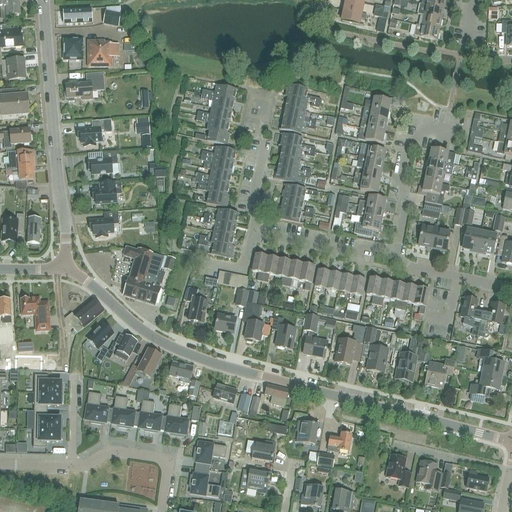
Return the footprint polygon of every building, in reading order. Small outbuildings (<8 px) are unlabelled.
[(0,0),(0,7),(0,8),(1,21),(8,20),(8,17),(19,16),(18,0),(7,0),(6,0),(5,0),(0,0)] [(360,15),(362,4),(344,0),(342,11),(360,15)] [(442,9),(444,0),(425,0),(424,5),(424,6),(442,9)] [(440,20),(442,9),(424,6),(424,5),(420,4),(417,15),(422,16),(440,20)] [(64,26),(93,24),(92,9),(63,11),(64,26)] [(360,15),(342,11),(340,22),(358,25),(359,20),(365,21),(366,16),(360,15)] [(103,25),(118,28),(121,15),(105,12),(103,25)] [(438,30),(440,20),(422,16),(419,26),(416,25),(416,26),(438,30)] [(397,22),(390,20),(389,27),(396,28),(397,22)] [(511,47),(511,27),(511,22),(502,22),(501,34),(507,35),(507,48),(511,47)] [(382,35),(383,29),(372,26),(371,32),(382,35)] [(435,41),(438,30),(416,26),(413,37),(417,37),(417,38),(435,41)] [(0,56),(1,57),(1,50),(22,48),(21,34),(7,35),(6,31),(0,31),(0,30),(0,56)] [(84,48),(84,41),(63,41),(63,61),(82,61),(82,47),(84,48)] [(87,41),(87,68),(112,68),(112,58),(119,58),(119,45),(112,45),(112,44),(110,44),(110,43),(104,44),(104,41),(87,41)] [(2,63),(1,57),(0,56),(0,66),(2,66),(2,77),(8,77),(8,82),(25,81),(23,61),(2,63)] [(85,76),(86,85),(65,87),(67,100),(68,100),(68,103),(74,102),(74,99),(82,99),(82,101),(92,101),(91,92),(104,91),(103,74),(85,76)] [(203,90),(202,95),(210,96),(214,97),(234,101),(236,91),(217,86),(215,93),(203,90)] [(286,97),(288,98),(288,97),(308,101),(308,102),(311,103),(320,105),(321,99),(307,96),(308,90),(288,86),(286,97)] [(17,92),(0,93),(0,113),(1,118),(28,116),(26,96),(17,97),(17,92)] [(202,95),(201,99),(213,102),(212,108),(232,112),(234,101),(214,97),(210,96),(202,95)] [(306,112),(308,102),(308,101),(288,97),(288,98),(286,109),(306,112)] [(365,101),(364,108),(389,112),(390,107),(393,108),(395,101),(388,99),(387,101),(374,98),(373,102),(365,101)] [(198,112),(197,117),(206,118),(210,119),(230,123),(232,112),(212,108),(211,115),(198,112)] [(387,123),(389,112),(364,108),(362,118),(387,123)] [(303,123),(306,112),(286,109),(283,119),(303,123)] [(197,117),(196,121),(209,124),(207,130),(210,131),(227,134),(230,123),(210,119),(206,118),(197,117)] [(385,134),(387,123),(362,118),(360,129),(385,134)] [(149,134),(149,124),(148,119),(136,120),(136,125),(135,125),(136,135),(149,134)] [(316,126),(307,124),(303,123),(283,119),(281,130),(301,135),(302,128),(315,131),(316,126)] [(106,134),(105,121),(91,122),(92,124),(77,126),(78,140),(81,139),(81,145),(83,145),(83,148),(95,147),(95,144),(101,144),(100,135),(106,134)] [(502,125),(501,132),(511,134),(511,123),(510,126),(502,125)] [(383,145),(385,134),(360,129),(358,140),(383,145)] [(12,149),(11,146),(30,144),(29,130),(3,133),(4,141),(4,149),(6,149),(6,154),(12,153),(12,149)] [(196,135),(195,139),(203,141),(208,142),(228,146),(230,134),(227,134),(210,131),(209,137),(196,135)] [(511,145),(511,134),(501,132),(498,143),(511,145)] [(281,146),(283,147),(283,146),(302,150),(302,151),(306,152),(306,151),(315,153),(316,148),(301,146),(302,139),(283,135),(281,146)] [(475,138),(470,137),(467,153),(481,156),(483,149),(473,147),(475,138)] [(511,157),(511,145),(498,143),(497,149),(505,151),(504,155),(511,157)] [(362,145),(359,158),(384,163),(386,152),(382,151),(382,149),(362,145)] [(300,161),(302,151),(302,150),(283,146),(283,147),(281,158),(300,161)] [(202,152),(201,157),(210,158),(213,159),(233,163),(236,152),(216,148),(214,155),(202,152)] [(432,150),(429,161),(453,166),(456,155),(432,150)] [(5,166),(5,171),(11,170),(11,171),(19,171),(18,170),(32,169),(31,156),(26,157),(26,152),(12,153),(13,158),(10,158),(11,165),(5,166)] [(117,165),(116,152),(102,154),(103,161),(88,162),(89,171),(91,171),(92,176),(112,175),(111,166),(117,165)] [(201,157),(200,161),(212,164),(211,170),(231,174),(233,163),(213,159),(210,158),(201,157)] [(297,172),(300,161),(281,158),(279,169),(297,172)] [(382,174),(384,163),(359,158),(357,169),(365,171),(382,174)] [(451,177),(453,166),(429,161),(427,172),(444,175),(451,177)] [(511,166),(509,166),(503,165),(502,171),(508,172),(507,178),(505,186),(509,187),(511,187),(511,166)] [(34,181),(32,169),(18,170),(19,171),(11,171),(11,170),(5,171),(6,177),(13,176),(13,183),(15,183),(16,189),(27,189),(26,182),(28,182),(28,184),(33,184),(33,181),(34,181)] [(295,184),(297,172),(279,169),(276,180),(295,184)] [(166,178),(165,170),(155,170),(155,179),(166,178)] [(198,173),(197,178),(205,180),(209,181),(229,185),(231,174),(211,170),(210,176),(198,173)] [(380,185),(382,174),(365,171),(364,175),(355,174),(354,180),(380,185)] [(442,186),(444,175),(427,172),(425,182),(442,186)] [(320,183),(328,185),(329,178),(321,177),(320,183)] [(378,196),(380,185),(354,180),(353,185),(362,186),(361,192),(378,196)] [(164,193),(163,181),(156,182),(157,193),(164,193)] [(209,181),(206,192),(209,193),(226,196),(229,185),(209,181)] [(499,184),(486,181),(485,187),(498,189),(499,184)] [(96,191),(89,192),(90,201),(93,201),(93,206),(116,205),(115,195),(121,195),(120,182),(106,183),(96,184),(96,191)] [(449,187),(442,186),(425,182),(424,189),(420,188),(419,195),(425,196),(425,194),(436,196),(436,198),(437,199),(440,199),(438,206),(437,206),(441,207),(445,192),(448,193),(449,187)] [(286,186),(284,197),(303,201),(306,190),(286,186)] [(38,192),(28,191),(27,199),(38,200),(38,192)] [(511,191),(510,192),(509,195),(506,195),(503,211),(510,212),(510,210),(511,210),(511,191)] [(209,193),(206,204),(226,208),(229,196),(226,196),(209,193)] [(335,196),(329,195),(327,205),(333,206),(335,196)] [(339,196),(338,203),(342,204),(342,203),(348,205),(349,198),(339,196)] [(301,212),(303,201),(284,197),(282,208),(301,212)] [(360,202),(359,206),(384,212),(386,201),(369,197),(368,203),(360,202)] [(422,218),(438,221),(441,207),(425,204),(422,218)] [(382,223),(384,212),(359,206),(356,217),(364,219),(382,223)] [(299,223),(301,212),(282,208),(279,219),(299,223)] [(218,211),(216,221),(235,225),(238,214),(218,210),(218,211)] [(462,227),(465,211),(457,210),(454,225),(462,227)] [(471,226),(474,213),(466,212),(463,225),(471,226)] [(118,225),(117,213),(104,214),(104,221),(90,222),(90,231),(93,231),(93,237),(95,236),(96,239),(107,238),(107,235),(113,235),(112,226),(118,225)] [(2,243),(16,243),(17,231),(23,232),(24,216),(17,215),(16,221),(3,221),(2,243)] [(502,232),(505,219),(497,218),(494,231),(502,232)] [(380,233),(382,223),(364,219),(363,225),(357,224),(355,234),(372,238),(373,232),(380,233)] [(28,220),(28,223),(26,244),(40,245),(41,228),(41,224),(40,224),(41,220),(28,220)] [(216,221),(213,232),(233,236),(235,225),(216,221)] [(433,249),(436,230),(423,227),(419,247),(433,249)] [(477,252),(481,232),(466,229),(463,249),(477,252)] [(450,232),(436,230),(433,249),(446,252),(450,232)] [(213,232),(211,243),(213,244),(231,247),(233,236),(213,232)] [(496,235),(481,232),(477,252),(492,255),(496,235)] [(511,265),(511,245),(507,244),(508,239),(501,237),(497,256),(503,258),(502,264),(511,265)] [(199,241),(198,245),(212,248),(211,256),(231,260),(234,248),(231,247),(213,244),(211,243),(207,242),(199,241)] [(126,248),(123,256),(134,260),(123,297),(155,307),(161,289),(154,286),(163,258),(152,255),(152,254),(137,250),(137,251),(126,248)] [(262,283),(267,258),(255,256),(252,272),(259,274),(257,281),(262,283)] [(171,272),(175,260),(167,258),(163,269),(171,272)] [(276,277),(279,261),(267,258),(262,283),(268,284),(269,276),(276,277)] [(286,287),(291,263),(279,261),(276,277),(282,278),(280,286),(286,287)] [(299,282),(303,266),(291,263),(286,287),(291,288),(293,280),(299,282)] [(314,268),(303,266),(299,282),(306,283),(304,291),(309,292),(314,268)] [(326,289),(330,272),(318,270),(315,287),(326,289)] [(222,285),(225,273),(219,272),(217,284),(222,285)] [(338,292),(342,275),(330,272),(326,289),(338,292)] [(229,286),(231,275),(225,273),(222,285),(229,286)] [(234,287),(237,276),(231,275),(229,286),(234,287)] [(350,294),(353,277),(342,275),(338,292),(350,294)] [(240,289),(243,277),(237,276),(234,287),(240,289)] [(249,278),(243,277),(240,289),(246,290),(249,278)] [(365,280),(353,277),(350,294),(361,297),(365,280)] [(377,306),(382,282),(369,279),(366,296),(373,297),(372,305),(377,306)] [(390,301),(393,284),(382,282),(377,306),(382,307),(383,299),(390,301)] [(400,311),(405,286),(393,284),(390,301),(396,302),(395,310),(400,311)] [(413,305),(417,289),(405,286),(400,311),(405,312),(407,304),(413,305)] [(203,325),(207,303),(197,300),(199,291),(189,289),(187,302),(191,303),(188,322),(203,325)] [(429,291),(417,289),(413,305),(420,307),(418,315),(423,316),(429,291)] [(249,292),(238,290),(234,307),(245,309),(249,292)] [(266,298),(259,297),(258,305),(265,306),(266,298)] [(173,309),(175,300),(168,298),(166,306),(173,309)] [(464,298),(460,318),(464,319),(463,325),(472,329),(473,327),(480,329),(483,312),(476,310),(478,301),(464,298)] [(48,304),(40,304),(40,300),(21,301),(22,317),(35,316),(36,333),(50,332),(48,304)] [(3,324),(11,324),(10,301),(0,301),(0,317),(2,318),(3,324)] [(76,334),(102,313),(92,301),(73,317),(70,314),(64,320),(76,334)] [(245,309),(245,311),(242,323),(248,324),(244,340),(246,340),(246,342),(246,343),(251,344),(252,343),(253,342),(260,343),(261,336),(268,338),(270,327),(263,326),(264,325),(258,324),(261,307),(247,304),(246,310),(245,309)] [(480,329),(478,339),(486,340),(487,340),(489,338),(489,336),(489,334),(487,333),(485,333),(486,330),(487,331),(487,330),(488,324),(501,326),(505,307),(493,304),(490,313),(483,312),(480,329)] [(346,311),(344,319),(356,322),(358,314),(359,308),(347,305),(346,311)] [(233,335),(236,320),(217,317),(214,331),(233,335)] [(306,317),(304,329),(310,330),(315,331),(316,332),(319,320),(314,319),(306,317)] [(292,351),(296,330),(281,327),(283,320),(274,318),(271,331),(279,332),(276,348),(292,351)] [(107,327),(105,327),(103,325),(88,341),(101,353),(96,360),(101,363),(108,352),(103,349),(101,347),(113,335),(110,332),(110,330),(107,327)] [(307,339),(304,355),(325,359),(328,343),(313,340),(315,331),(310,330),(308,339),(307,339)] [(384,375),(389,352),(377,349),(380,334),(367,332),(365,344),(364,344),(364,348),(371,350),(367,372),(384,375)] [(123,337),(120,336),(115,345),(119,347),(114,356),(126,362),(136,343),(124,337),(123,337)] [(360,354),(363,341),(356,340),(355,343),(339,340),(335,362),(351,365),(354,352),(360,354)] [(423,363),(426,348),(417,346),(415,357),(400,355),(395,380),(412,383),(416,362),(423,363)] [(150,377),(161,358),(147,350),(134,374),(143,379),(145,375),(150,377)] [(477,359),(476,360),(480,361),(479,366),(484,367),(482,374),(502,378),(505,365),(496,363),(498,356),(478,351),(477,359)] [(14,353),(14,364),(24,365),(24,353),(14,353)] [(353,359),(351,379),(357,380),(359,360),(353,359)] [(451,377),(454,362),(446,361),(444,367),(429,364),(424,386),(438,389),(438,387),(443,388),(445,376),(451,377)] [(189,384),(192,367),(172,363),(169,375),(181,377),(180,382),(189,384)] [(14,365),(14,376),(22,376),(22,365),(14,365)] [(472,385),(470,394),(471,394),(485,397),(489,398),(491,393),(500,395),(502,387),(500,386),(502,378),(482,374),(480,382),(476,381),(475,386),(472,385)] [(34,376),(34,394),(63,395),(64,385),(61,385),(61,383),(48,383),(48,377),(34,376)] [(188,397),(190,397),(189,402),(195,403),(196,399),(197,399),(200,384),(191,382),(188,397)] [(233,405),(237,391),(216,385),(212,399),(233,405)] [(287,390),(278,388),(266,386),(264,395),(272,397),(270,405),(284,407),(287,390)] [(61,405),(63,405),(63,395),(34,394),(34,412),(47,413),(47,407),(61,407),(61,405)] [(91,424),(101,426),(101,424),(106,424),(111,424),(113,410),(99,408),(101,396),(89,394),(85,421),(91,422),(91,424)] [(242,395),(238,411),(249,413),(253,398),(242,395)] [(115,398),(113,410),(111,424),(111,425),(116,426),(116,428),(126,430),(126,427),(131,428),(131,427),(136,428),(136,429),(138,429),(140,414),(126,412),(128,400),(115,398)] [(260,400),(256,399),(253,398),(250,412),(257,413),(260,400)] [(163,432),(163,433),(165,433),(167,418),(153,416),(155,404),(142,402),(140,414),(138,429),(143,430),(142,432),(153,434),(153,431),(158,432),(158,431),(163,432)] [(169,406),(167,418),(165,433),(169,434),(169,436),(179,438),(180,435),(186,436),(188,421),(179,420),(181,408),(169,406)] [(191,422),(198,423),(200,409),(193,408),(191,422)] [(60,421),(60,419),(47,419),(47,413),(34,412),(33,430),(63,431),(63,421),(60,421)] [(241,413),(239,419),(247,422),(249,416),(241,413)] [(317,425),(298,422),(297,432),(298,432),(297,443),(315,446),(319,423),(318,422),(317,425)] [(204,436),(206,425),(199,423),(197,435),(204,436)] [(231,437),(233,425),(220,423),(218,435),(231,437)] [(270,425),(268,433),(285,436),(287,429),(270,425)] [(62,441),(63,431),(33,430),(33,448),(46,449),(47,443),(60,443),(60,441),(62,441)] [(329,438),(328,444),(326,452),(339,454),(339,452),(348,453),(351,436),(341,434),(340,440),(329,438)] [(265,443),(254,441),(251,461),(272,464),(275,443),(265,442),(265,443)] [(196,464),(195,469),(209,472),(211,458),(225,460),(227,448),(223,447),(198,444),(197,450),(195,450),(193,458),(196,459),(195,464),(196,464)] [(317,466),(319,467),(333,469),(334,459),(325,458),(325,456),(319,455),(317,466)] [(408,490),(411,475),(403,473),(406,460),(390,457),(385,478),(399,481),(398,488),(408,490)] [(439,494),(442,481),(434,479),(437,466),(420,463),(416,484),(432,488),(432,492),(439,494)] [(332,475),(333,469),(319,467),(318,473),(332,475)] [(209,472),(195,469),(194,475),(193,475),(193,480),(190,479),(189,488),(191,489),(190,495),(219,499),(220,488),(207,486),(209,472)] [(270,475),(249,471),(246,490),(256,492),(256,494),(266,495),(270,475)] [(343,472),(334,471),(332,479),(339,480),(340,477),(343,477),(343,472)] [(489,485),(489,483),(488,481),(488,479),(476,477),(477,473),(470,472),(466,489),(486,493),(487,487),(489,485)] [(448,489),(450,476),(444,474),(441,488),(448,489)] [(302,496),(300,506),(319,509),(318,511),(319,511),(324,489),(306,486),(304,496),(302,496)] [(459,502),(460,493),(445,490),(443,499),(459,502)] [(332,511),(333,511),(335,511),(351,511),(353,505),(352,505),(354,494),(335,491),(331,511),(332,511)] [(233,493),(224,492),(223,503),(231,504),(233,493)] [(482,511),(484,505),(462,500),(459,511),(482,511)] [(373,511),(375,503),(364,501),(362,511),(373,511)] [(79,506),(78,511),(91,511),(92,503),(86,502),(80,502),(79,506)] [(116,511),(118,507),(105,505),(92,503),(91,511),(116,511)]
